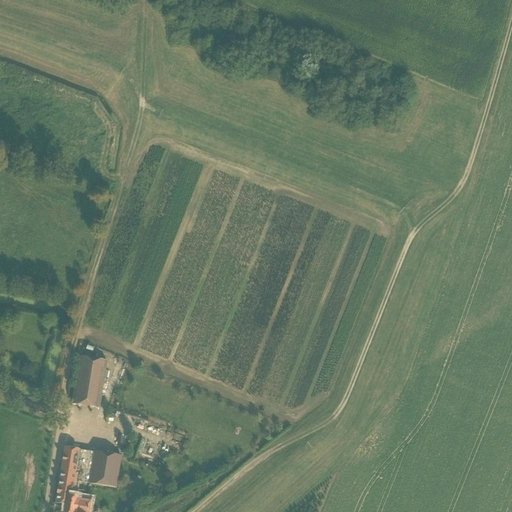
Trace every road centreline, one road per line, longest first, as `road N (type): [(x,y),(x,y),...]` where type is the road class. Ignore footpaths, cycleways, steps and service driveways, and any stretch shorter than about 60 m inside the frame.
road 1 (track): [(192,511),(256,457),(336,417),(411,233),(466,183),(511,20)]
road 2 (track): [(411,233),(397,208),(161,115),(142,106),(124,72),(0,24)]
road 3 (track): [(60,417),(74,338),(142,106),(145,0)]
